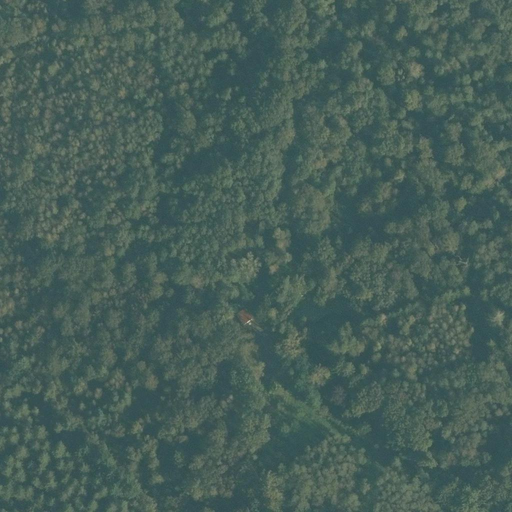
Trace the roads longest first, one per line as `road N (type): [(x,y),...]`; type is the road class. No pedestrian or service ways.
road 1 (track): [(366,319),(465,285),(511,386)]
road 2 (track): [(134,484),(229,443),(261,442)]
